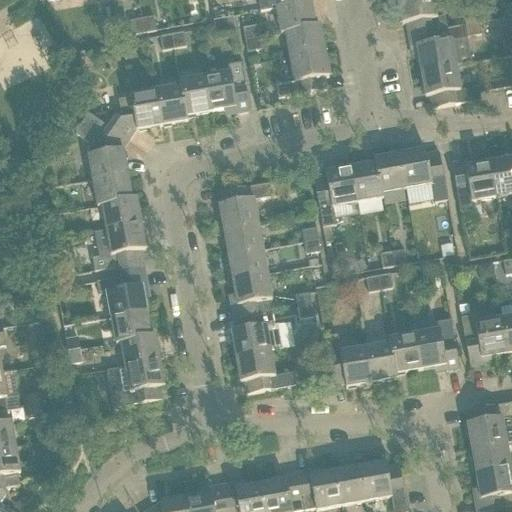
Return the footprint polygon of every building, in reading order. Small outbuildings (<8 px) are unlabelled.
[(258,0),(260,13),(275,11),(311,4),(309,0),(258,0)] [(408,38),(447,31),(444,18),(436,20),(432,0),(403,0),(397,1),(401,27),(406,26),(408,38)] [(275,11),(280,36),(285,35),(320,28),(320,27),(315,28),(311,4),(275,11)] [(464,28),(479,25),(476,12),(462,15),(464,28)] [(153,19),(140,21),(142,31),(143,33),(143,34),(155,32),(153,19)] [(140,21),(130,22),(133,35),(133,36),(143,34),(143,33),(142,31),(140,21)] [(116,24),(104,26),(107,42),(119,40),(116,24)] [(464,28),(466,40),(481,37),(479,25),(464,28)] [(256,27),(243,30),(245,42),(258,40),(256,27)] [(285,35),(289,60),(324,53),(320,28),(285,35)] [(447,31),(408,38),(410,50),(416,49),(420,74),(455,68),(451,44),(467,41),(466,40),(464,28),(447,31)] [(173,49),(170,34),(161,36),(163,51),(173,49)] [(183,34),(170,37),(172,46),(173,49),(173,50),(185,48),(183,34)] [(258,40),(245,42),(247,51),(247,53),(260,51),(258,40)] [(324,53),(289,60),(293,84),(275,87),(278,101),(327,92),(324,80),(329,79),(324,53)] [(228,75),(204,79),(210,114),(235,110),(236,116),(249,113),(245,94),(240,65),(227,67),(228,75)] [(420,74),(425,99),(429,99),(431,111),(481,102),(478,89),(460,92),(455,68),(420,74)] [(204,79),(179,84),(186,124),(187,123),(186,119),(210,114),(204,79)] [(179,88),(154,93),(161,128),(186,124),(179,84),(178,84),(179,88)] [(115,118),(108,128),(128,142),(134,133),(161,128),(154,93),(129,98),(129,99),(117,102),(120,117),(115,118)] [(89,116),(75,136),(88,145),(90,157),(88,158),(92,182),(127,176),(122,150),(128,142),(108,128),(108,129),(89,116)] [(425,152),(400,157),(407,192),(430,188),(431,188),(434,205),(447,203),(442,174),(438,154),(426,157),(425,152)] [(400,157),(375,161),(382,197),(407,192),(400,157)] [(375,166),(351,171),(358,206),(383,201),(382,197),(375,161),(374,162),(375,166)] [(511,161),(490,165),(496,201),(511,198),(511,203),(511,161)] [(464,164),(451,166),(455,186),(460,214),(473,212),(472,205),(496,201),(490,165),(465,170),(464,164)] [(358,206),(351,171),(326,175),(327,179),(312,182),(321,231),(336,228),(332,210),(358,206)] [(92,182),(97,208),(136,201),(136,200),(131,201),(127,176),(92,182)] [(222,207),(218,208),(222,233),(257,227),(253,202),(271,199),(269,186),(220,195),(222,207)] [(102,209),(106,232),(141,226),(136,201),(97,208),(97,209),(102,209)] [(35,207),(37,219),(49,217),(47,205),(35,207)] [(49,217),(37,219),(39,232),(52,229),(49,217)] [(99,259),(92,260),(94,274),(118,269),(142,265),(140,253),(145,252),(141,226),(106,232),(94,234),(99,259)] [(222,233),(227,258),(262,251),(257,227),(222,233)] [(301,233),(303,243),(318,241),(316,230),(301,233)] [(318,241),(303,243),(305,256),(320,254),(318,241)] [(455,245),(442,247),(444,257),(456,254),(455,245)] [(227,258),(231,282),(266,276),(262,251),(227,258)] [(393,254),(392,254),(394,268),(395,268),(406,266),(403,252),(393,254)] [(392,254),(380,256),(382,270),(394,268),(392,254)] [(361,261),(350,267),(355,275),(366,269),(361,261)] [(511,261),(503,263),(506,277),(511,275),(511,261)] [(106,296),(111,320),(145,314),(141,289),(147,288),(144,275),(96,284),(98,297),(106,296)] [(230,309),(232,321),(272,314),(269,303),(271,302),(266,276),(231,282),(236,308),(230,309)] [(389,276),(378,278),(380,292),(392,290),(389,276)] [(367,280),(366,280),(368,294),(370,294),(380,292),(378,278),(369,280),(367,280)] [(295,298),(297,310),(311,307),(309,296),(295,298)] [(468,306),(459,308),(460,317),(469,315),(468,306)] [(311,307),(297,310),(299,322),(314,320),(311,307)] [(111,320),(115,345),(154,338),(154,337),(150,338),(145,314),(111,320)] [(235,333),(230,334),(235,359),(270,353),(282,351),(278,327),(274,328),(272,314),(232,321),(235,333)] [(506,356),(500,321),(475,326),(474,318),(461,320),(464,341),(465,341),(469,369),(482,366),(481,360),(506,356)] [(511,319),(500,321),(506,356),(511,355),(511,319)] [(438,332),(413,337),(419,372),(445,367),(446,373),(459,371),(454,343),(450,322),(437,324),(438,332)] [(370,386),(364,350),(340,355),(337,336),(324,339),(329,368),(333,388),(344,386),(345,390),(370,386)] [(413,337),(389,341),(396,381),(397,381),(396,376),(419,372),(413,337)] [(120,345),(125,369),(159,363),(154,338),(115,345),(116,346),(120,345)] [(65,341),(67,353),(79,351),(77,339),(65,341)] [(389,346),(364,350),(370,386),(396,381),(389,341),(388,341),(389,346)] [(79,351),(67,353),(69,366),(81,364),(79,351)] [(270,353),(235,359),(239,385),(244,384),(246,397),(295,388),(293,375),(275,378),(270,353)] [(125,369),(107,373),(111,397),(114,411),(162,401),(160,390),(164,389),(159,363),(125,369)] [(48,369),(35,371),(36,379),(50,377),(48,369)] [(24,398),(26,410),(40,407),(38,395),(24,398)] [(466,427),(471,452),(506,446),(511,444),(511,405),(469,414),(471,426),(466,427)] [(40,407),(26,410),(28,421),(42,419),(40,407)] [(0,452),(15,450),(10,424),(8,425),(6,413),(0,414),(0,452)] [(471,452),(476,477),(511,470),(506,446),(471,452)] [(0,503),(5,496),(4,491),(19,488),(17,476),(19,475),(15,450),(0,452),(0,503)] [(385,465),(360,469),(366,505),(391,500),(393,511),(406,511),(405,498),(404,498),(398,466),(386,468),(385,465)] [(360,469),(335,473),(342,509),(366,505),(360,469)] [(474,502),(475,511),(491,511),(511,508),(511,478),(511,470),(476,477),(480,501),(474,502)] [(309,472),(296,474),(303,511),(312,511),(315,511),(324,511),(342,509),(335,473),(310,478),(309,472)] [(285,482),(260,487),(264,511),(303,511),(296,474),(284,476),(285,482)] [(235,485),(222,487),(226,511),(264,511),(260,487),(236,491),(235,485)] [(210,495),(185,500),(187,511),(226,511),(222,487),(209,490),(210,495)] [(160,505),(149,511),(187,511),(185,500),(160,504),(160,505)]
